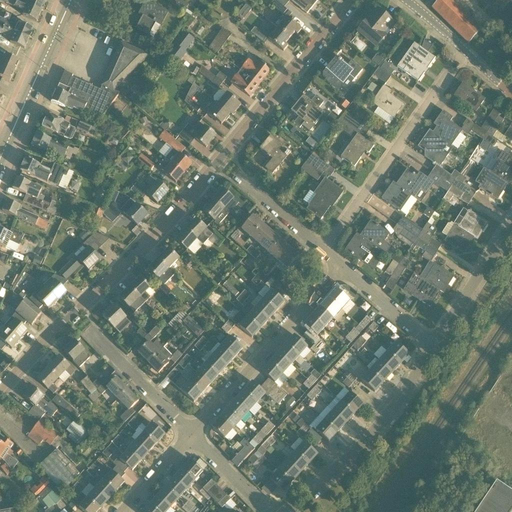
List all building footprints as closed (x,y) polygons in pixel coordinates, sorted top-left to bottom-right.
[(37,23),(41,12),(16,0),(14,0),(0,0),(24,12),(22,16),(37,23)] [(46,2),(40,0),(15,0),(16,0),(41,12),(46,2)] [(186,10),(188,6),(179,0),(169,0),(168,2),(184,12),(186,10)] [(288,3),(284,0),(274,0),(276,2),(284,8),(288,3)] [(318,0),(290,0),(290,1),(307,15),(318,1),(319,0),(318,0)] [(463,14),(448,0),(439,0),(432,8),(451,27),(463,14)] [(491,0),(496,4),(501,9),(508,0),(491,0)] [(138,24),(136,29),(149,36),(155,24),(160,27),(167,14),(146,2),(141,11),(145,13),(142,18),(138,24)] [(288,12),(284,8),(276,2),(273,6),(285,16),(288,12)] [(246,5),(243,9),(248,13),(251,10),(246,5)] [(367,20),(358,31),(358,32),(375,47),(381,40),(385,36),(383,33),(392,23),(388,19),(385,16),(384,16),(383,15),(377,10),(368,21),(367,20)] [(469,44),(481,31),(463,14),(451,27),(469,44)] [(282,23),(277,28),(290,39),(294,33),(297,35),(302,30),(294,24),(288,19),(287,17),(282,23)] [(34,30),(20,23),(20,22),(13,19),(11,24),(7,22),(0,18),(0,26),(29,40),(34,30)] [(29,40),(0,26),(0,33),(12,39),(10,43),(24,50),(29,40)] [(290,39),(277,28),(273,34),(267,29),(262,34),(254,29),(250,33),(262,43),(266,38),(283,52),(288,47),(285,44),(290,39)] [(217,54),(231,35),(222,30),(209,48),(217,54)] [(183,32),(180,35),(191,44),(194,41),(183,32)] [(421,40),(418,46),(434,55),(437,49),(421,40)] [(113,91),(148,56),(121,44),(102,86),(100,91),(72,78),(73,76),(65,72),(56,91),(51,103),(65,109),(65,107),(72,110),(73,108),(83,112),(101,120),(119,94),(113,91)] [(185,50),(177,44),(167,56),(176,62),(185,50)] [(412,59),(405,55),(397,67),(418,82),(424,73),(426,70),(427,70),(435,59),(421,48),(412,59)] [(0,64),(14,71),(19,61),(5,55),(4,57),(0,55),(0,64)] [(347,79),(352,83),(362,71),(358,67),(351,61),(347,67),(340,61),(341,60),(339,58),(338,59),(336,57),(325,70),(322,74),(323,77),(326,79),(329,79),(331,76),(343,85),(347,79)] [(259,86),(270,72),(265,68),(266,67),(265,66),(264,67),(259,63),(257,67),(248,60),(240,71),(248,77),(259,86)] [(380,70),(385,73),(390,66),(385,63),(380,70)] [(0,75),(10,80),(14,71),(0,64),(0,75)] [(215,78),(209,73),(201,67),(199,73),(218,88),(222,83),(215,78)] [(190,72),(190,73),(195,76),(198,70),(193,68),(191,71),(190,72)] [(385,85),(391,77),(385,73),(380,70),(379,68),(373,75),(385,85)] [(250,98),(259,86),(248,77),(240,71),(231,83),(250,98)] [(371,84),(367,90),(372,93),(376,87),(371,84)] [(484,100),(478,96),(463,85),(454,97),(476,112),(484,100)] [(382,89),(371,103),(378,108),(376,111),(374,114),(374,115),(389,125),(393,119),(403,105),(393,97),(392,99),(387,96),(389,94),(391,91),(384,86),(382,89)] [(135,105),(142,97),(134,91),(128,99),(135,105)] [(240,106),(235,101),(235,100),(227,94),(226,95),(222,92),(218,92),(213,98),(214,101),(216,103),(232,116),(240,106)] [(197,113),(199,110),(201,108),(187,96),(184,102),(197,113)] [(299,102),(291,112),(299,118),(298,119),(304,123),(302,126),(310,132),(324,114),(303,97),(299,102)] [(345,102),(341,107),(345,110),(349,105),(345,102)] [(232,116),(216,103),(207,114),(215,121),(216,120),(221,125),(230,115),(232,117),(232,116)] [(346,112),(341,119),(346,122),(355,129),(360,123),(354,118),(346,112)] [(437,127),(433,134),(447,144),(451,147),(451,146),(457,150),(465,139),(459,135),(462,131),(449,122),(452,119),(443,112),(434,125),(437,127)] [(70,125),(48,115),(46,121),(42,121),(41,125),(43,127),(42,128),(58,135),(59,133),(64,136),(63,138),(69,140),(72,139),(75,131),(74,129),(70,127),(70,125)] [(333,126),(338,119),(333,115),(328,122),(333,126)] [(494,122),(487,134),(493,138),(497,132),(498,129),(504,121),(498,117),(494,122)] [(487,134),(494,122),(488,118),(481,129),(481,130),(487,134)] [(340,130),(346,122),(341,119),(335,127),(340,130)] [(206,148),(215,137),(198,122),(193,129),(188,125),(179,136),(190,146),(195,139),(206,148)] [(87,135),(91,127),(80,123),(77,130),(87,135)] [(481,130),(481,129),(475,125),(470,132),(482,140),(487,134),(481,130)] [(91,127),(87,135),(93,137),(96,130),(91,127)] [(180,155),(184,149),(164,132),(159,138),(173,150),(174,149),(180,155)] [(429,132),(418,147),(424,151),(424,152),(425,153),(426,152),(428,153),(425,158),(434,164),(435,163),(440,166),(447,156),(453,148),(451,147),(447,144),(433,134),(429,132)] [(493,148),(498,141),(493,138),(487,134),(482,140),(493,148)] [(72,154),(76,156),(78,151),(72,148),(71,149),(37,135),(35,139),(35,138),(31,147),(46,153),(47,149),(70,159),(72,154)] [(374,147),(363,139),(357,135),(341,158),(354,168),(361,158),(359,157),(364,151),(369,154),(374,147)] [(272,175),(283,162),(291,153),(271,136),(259,149),(267,156),(267,157),(269,158),(270,158),(272,160),(265,169),(272,175)] [(483,151),(487,145),(483,142),(479,148),(483,151)] [(192,164),(180,155),(174,149),(173,150),(165,159),(171,164),(184,174),(192,164)] [(128,165),(133,159),(127,154),(122,160),(128,165)] [(151,171),(155,165),(141,155),(137,160),(151,171)] [(312,156),(308,162),(320,171),(325,165),(312,156)] [(103,169),(106,161),(99,158),(96,166),(103,169)] [(492,175),(507,184),(511,187),(511,186),(511,184),(511,164),(502,159),(501,160),(492,175)] [(57,188),(63,176),(66,177),(69,171),(55,165),(52,171),(51,175),(38,170),(40,166),(26,160),(20,171),(57,188)] [(476,193),(462,184),(465,179),(464,178),(474,164),(469,160),(459,175),(452,186),(472,199),(476,193)] [(184,174),(171,164),(167,169),(161,164),(158,169),(176,184),(184,174)] [(497,200),(507,185),(487,171),(483,169),(475,183),(481,186),(479,189),(497,200)] [(416,177),(407,170),(396,186),(411,197),(414,199),(420,190),(426,195),(434,184),(419,173),(416,177)] [(440,178),(452,186),(459,175),(454,171),(450,177),(444,173),(440,178)] [(157,204),(168,193),(150,177),(145,182),(152,188),(146,194),(157,204)] [(436,185),(448,193),(452,186),(440,178),(436,185)] [(39,196),(42,189),(17,179),(12,189),(26,195),(23,202),(47,213),(50,206),(45,203),(42,202),(44,198),(39,196)] [(335,204),(340,196),(343,193),(325,180),(322,183),(322,184),(315,194),(317,196),(307,210),(321,220),(324,216),(323,216),(333,202),(335,204)] [(77,191),(81,184),(73,181),(69,188),(77,191)] [(386,193),(382,199),(386,202),(400,212),(406,216),(417,201),(414,199),(411,197),(396,186),(393,183),(392,184),(393,184),(392,185),(386,193)] [(140,199),(145,194),(135,185),(127,194),(133,198),(136,195),(140,199)] [(468,206),(472,199),(452,186),(448,193),(443,200),(448,203),(453,196),(468,206)] [(228,215),(235,208),(238,205),(233,200),(223,190),(213,201),(228,215)] [(105,201),(96,198),(93,206),(102,209),(105,201)] [(114,203),(108,210),(117,218),(117,219),(123,213),(127,216),(126,216),(130,220),(137,226),(140,223),(147,216),(136,206),(130,200),(121,210),(114,203)] [(7,201),(2,212),(35,227),(43,230),(46,222),(39,219),(19,210),(21,207),(7,201)] [(109,201),(106,207),(108,210),(114,203),(109,201)] [(228,215),(213,201),(203,212),(214,221),(218,226),(228,215)] [(430,219),(434,213),(428,208),(423,215),(430,219)] [(96,210),(91,220),(98,223),(103,213),(96,210)] [(458,217),(454,224),(459,227),(458,228),(474,238),(477,240),(487,224),(469,212),(464,220),(458,217)] [(250,238),(262,225),(253,217),(241,230),(250,238)] [(422,231),(403,217),(397,225),(417,239),(422,231)] [(203,246),(212,235),(206,230),(196,220),(186,231),(197,241),(203,246)] [(312,221),(308,225),(313,229),(317,224),(312,221)] [(371,222),(359,238),(383,254),(385,255),(390,247),(383,242),(389,235),(371,222)] [(422,231),(417,239),(438,252),(441,246),(431,239),(437,230),(427,224),(422,231)] [(260,246),(271,233),(262,225),(250,238),(260,246)] [(417,239),(397,225),(393,232),(397,239),(410,249),(412,245),(413,245),(413,244),(414,243),(417,239)] [(463,254),(474,238),(458,228),(455,226),(448,238),(445,242),(463,254)] [(8,235),(0,230),(0,246),(16,253),(19,246),(24,235),(11,229),(8,235)] [(86,230),(80,235),(86,241),(94,234),(86,230)] [(197,241),(186,231),(176,241),(187,251),(188,250),(194,256),(203,246),(197,241)] [(235,242),(240,237),(235,233),(231,238),(235,242)] [(269,254),(280,241),(271,233),(260,246),(269,254)] [(354,238),(345,251),(351,254),(351,255),(363,263),(373,271),(380,262),(376,260),(377,259),(383,258),(385,255),(383,254),(359,238),(356,236),(354,238)] [(89,271),(100,261),(92,253),(100,246),(91,237),(82,247),(73,256),(89,271)] [(425,252),(422,258),(429,262),(431,263),(438,252),(417,239),(414,243),(413,244),(413,245),(425,252)] [(279,262),(290,249),(280,241),(269,254),(279,262)] [(251,256),(256,251),(251,246),(246,252),(251,256)] [(287,270),(298,257),(290,249),(279,262),(287,270)] [(158,260),(169,270),(179,260),(168,250),(163,255),(158,260)] [(256,260),(260,255),(256,251),(251,256),(256,260)] [(395,253),(391,260),(393,261),(399,265),(404,259),(395,253)] [(35,257),(32,265),(39,268),(42,260),(35,257)] [(74,259),(59,274),(66,281),(81,266),(74,259)] [(404,259),(399,265),(406,269),(410,263),(404,259)] [(164,286),(174,275),(171,273),(168,270),(158,260),(148,270),(164,286)] [(190,269),(193,266),(187,261),(184,264),(190,269)] [(395,272),(399,265),(393,261),(385,272),(391,277),(395,272)] [(430,272),(424,281),(440,291),(443,293),(444,293),(443,293),(444,292),(453,277),(435,265),(431,263),(429,262),(425,269),(430,272)] [(395,272),(401,276),(406,269),(399,265),(395,272)] [(257,287),(261,282),(260,281),(255,277),(244,267),(239,272),(257,287)] [(260,281),(265,276),(260,272),(255,277),(260,281)] [(424,281),(419,278),(414,274),(404,291),(423,303),(422,303),(424,304),(430,307),(438,293),(440,291),(424,281)] [(14,275),(9,286),(13,288),(19,277),(14,275)] [(43,287),(46,290),(57,302),(58,301),(62,299),(61,298),(66,293),(61,288),(68,282),(54,276),(48,282),(43,287)] [(269,280),(265,276),(260,281),(261,282),(265,286),(269,280)] [(145,293),(149,290),(150,289),(140,279),(130,289),(145,304),(150,298),(145,293)] [(269,289),(275,282),(270,279),(269,280),(265,286),(267,287),(269,289)] [(246,305),(244,303),(246,301),(240,296),(226,283),(223,287),(237,299),(236,300),(243,308),(246,305)] [(37,292),(29,300),(39,310),(43,306),(48,311),(50,309),(53,306),(55,306),(56,303),(57,302),(46,290),(43,287),(37,292)] [(259,296),(263,300),(276,312),(284,303),(271,291),(269,289),(267,287),(259,296)] [(145,304),(130,289),(120,299),(134,314),(145,304)] [(336,290),(328,299),(341,310),(347,315),(355,306),(349,301),(337,290),(336,290)] [(246,301),(250,296),(244,291),(240,296),(246,301)] [(333,319),(340,311),(341,310),(328,299),(320,308),(333,319)] [(276,312),(263,300),(255,309),(268,321),(276,312)] [(42,316),(25,302),(19,309),(12,303),(9,307),(16,313),(26,322),(31,326),(36,321),(42,316)] [(119,335),(130,324),(114,307),(103,317),(119,335)] [(325,328),(333,319),(320,308),(312,317),(325,328)] [(268,321),(255,309),(247,318),(260,330),(268,321)] [(4,327),(7,330),(20,341),(21,340),(24,338),(23,337),(28,331),(22,327),(26,322),(16,313),(4,327)] [(240,313),(231,321),(235,325),(238,328),(239,328),(252,339),(260,330),(247,318),(246,319),(240,313)] [(314,345),(320,350),(325,346),(316,338),(325,328),(312,317),(304,326),(308,330),(303,335),(314,345)] [(363,330),(369,324),(371,321),(366,317),(358,326),(363,330)] [(183,323),(187,328),(193,321),(188,318),(183,323)] [(231,330),(235,325),(230,320),(226,325),(231,330)] [(204,332),(193,321),(187,328),(198,339),(204,332)] [(368,329),(373,333),(378,328),(373,323),(368,329)] [(227,335),(231,330),(226,325),(221,330),(227,335)] [(156,328),(144,339),(149,343),(150,342),(160,332),(156,328)] [(19,342),(20,341),(7,330),(2,336),(0,333),(0,350),(1,351),(6,346),(11,350),(16,345),(17,345),(19,342)] [(137,333),(137,340),(139,342),(146,335),(140,330),(137,333)] [(355,339),(359,334),(354,330),(350,334),(352,337),(355,339)] [(352,337),(350,334),(345,339),(351,344),(355,339),(352,337)] [(294,336),(286,345),(299,357),(307,348),(306,347),(294,336)] [(204,347),(208,343),(203,338),(198,342),(204,347)] [(234,359),(242,349),(229,338),(221,347),(234,359)] [(362,347),(366,343),(361,338),(357,342),(362,347)] [(79,369),(90,358),(74,342),(64,352),(73,362),(79,369)] [(149,343),(138,353),(148,364),(163,349),(156,342),(151,346),(149,343)] [(200,352),(204,347),(198,342),(194,347),(200,352)] [(358,352),(362,347),(357,342),(352,347),(358,352)] [(234,359),(221,347),(217,344),(209,353),(213,356),(226,368),(234,359)] [(400,365),(409,356),(396,344),(387,353),(400,365)] [(286,345),(278,354),(291,366),(294,362),(295,361),(301,367),(305,362),(299,357),(286,345)] [(310,350),(316,355),(320,350),(314,345),(310,350)] [(163,349),(148,364),(158,374),(169,364),(167,363),(165,361),(170,356),(163,349)] [(172,358),(170,360),(175,364),(182,356),(177,352),(172,358)] [(209,352),(201,361),(205,365),(218,377),(226,368),(213,356),(209,353),(209,352)] [(400,365),(387,353),(379,362),(392,374),(400,365)] [(282,375),(291,366),(278,354),(270,364),(282,375)] [(187,365),(192,360),(186,355),(182,360),(187,365)] [(64,384),(70,377),(74,374),(68,368),(69,368),(59,358),(48,369),(58,379),(64,384)] [(184,369),(187,365),(182,360),(178,365),(184,369)] [(371,371),(370,372),(383,384),(390,376),(392,374),(379,362),(378,363),(371,371)] [(270,364),(262,373),(269,379),(277,387),(273,392),(282,400),(286,396),(279,389),(287,379),(282,375),(270,364)] [(210,385),(216,378),(218,377),(205,365),(197,374),(210,385)] [(52,386),(58,379),(48,369),(37,381),(47,390),(53,395),(57,391),(52,386)] [(171,383),(179,374),(174,369),(166,378),(171,383)] [(312,386),(321,377),(314,371),(310,375),(311,376),(307,381),(312,386)] [(383,384),(370,372),(361,381),(374,393),(383,384)] [(202,394),(210,385),(197,374),(189,383),(202,394)] [(351,374),(350,375),(347,379),(353,385),(357,380),(351,374)] [(97,390),(105,382),(106,381),(101,376),(92,385),(97,390)] [(97,390),(92,385),(86,378),(80,383),(91,395),(88,397),(93,403),(101,396),(97,390)] [(118,400),(127,391),(117,380),(116,379),(109,387),(105,382),(97,390),(101,396),(108,390),(118,400)] [(349,389),(353,385),(347,379),(346,379),(343,384),(349,389)] [(308,390),(312,386),(307,381),(303,385),(308,390)] [(194,403),(202,394),(189,383),(181,392),(194,403)] [(252,383),(244,392),(257,403),(261,399),(265,394),(259,389),(252,383)] [(32,388),(23,398),(34,407),(29,414),(39,421),(44,415),(36,408),(38,406),(46,413),(52,417),(58,410),(50,403),(48,405),(43,400),(46,396),(40,392),(38,393),(32,388)] [(316,397),(320,392),(315,388),(311,392),(316,397)] [(131,409),(138,402),(137,401),(127,391),(118,400),(128,411),(121,418),(125,423),(135,413),(131,409)] [(248,412),(257,403),(244,392),(236,401),(248,412)] [(270,398),(270,399),(276,403),(278,405),(282,400),(273,392),(268,397),(270,398)] [(312,401),(316,397),(311,392),(307,397),(312,401)] [(363,405),(350,393),(341,402),(355,415),(363,405)] [(63,412),(68,416),(74,410),(69,406),(58,395),(52,402),(63,412)] [(290,407),(295,401),(289,395),(284,401),(290,407)] [(272,407),(272,408),(276,403),(270,399),(267,402),(272,407)] [(228,410),(240,422),(248,412),(236,401),(228,410)] [(355,415),(341,402),(333,412),(346,424),(355,415)] [(80,416),(74,410),(68,416),(75,422),(80,416)] [(232,431),(240,422),(228,410),(220,419),(232,431)] [(346,424),(333,412),(324,421),(338,433),(346,424)] [(294,414),(289,418),(295,424),(300,419),(294,414)] [(138,429),(144,422),(137,415),(131,422),(138,429)] [(224,440),(232,431),(220,419),(212,428),(224,440)] [(307,434),(311,430),(301,420),(296,425),(301,429),(307,434)] [(87,432),(75,421),(67,431),(71,435),(68,438),(76,445),(79,442),(87,432)] [(338,433),(324,421),(315,431),(329,443),(338,433)] [(58,436),(47,428),(39,422),(28,437),(39,445),(42,440),(50,446),(51,445),(56,450),(59,447),(62,450),(61,450),(76,466),(82,461),(67,445),(58,436)] [(135,432),(138,429),(131,422),(127,426),(135,432)] [(269,422),(265,427),(271,432),(275,427),(269,422)] [(156,445),(165,436),(152,424),(144,433),(156,445)] [(266,437),(271,432),(265,427),(261,432),(266,437)] [(307,434),(301,429),(297,434),(302,439),(307,434)] [(107,441),(112,435),(105,430),(100,436),(107,441)] [(90,434),(87,432),(79,442),(76,445),(79,447),(90,434)] [(148,454),(156,445),(144,433),(136,442),(148,454)] [(126,443),(118,436),(115,440),(123,446),(126,443)] [(263,441),(257,436),(253,441),(258,446),(263,441)] [(266,442),(271,447),(275,442),(270,438),(266,442)] [(241,439),(235,448),(240,452),(247,442),(241,439)] [(0,459),(6,464),(13,453),(9,451),(12,446),(4,440),(1,444),(0,443),(0,459)] [(119,450),(123,446),(115,440),(112,444),(119,450)] [(140,463),(148,454),(136,442),(128,451),(140,463)] [(267,451),(271,447),(266,442),(262,447),(267,451)] [(304,444),(296,453),(309,465),(311,463),(317,455),(304,443),(304,444)] [(241,454),(246,459),(254,450),(249,445),(241,454)] [(140,463),(128,451),(123,446),(119,450),(118,451),(124,456),(119,460),(118,459),(113,464),(116,467),(125,475),(124,473),(128,468),(132,472),(140,463)] [(262,447),(257,452),(262,456),(267,451),(262,447)] [(79,474),(57,451),(38,467),(62,493),(79,474)] [(296,453),(287,462),(300,474),(309,465),(296,453)] [(258,460),(253,456),(248,461),(253,465),(258,460)] [(194,481),(203,472),(190,461),(182,470),(194,481)] [(279,470),(278,471),(291,483),(300,474),(287,462),(279,470)] [(116,492),(122,485),(124,483),(120,480),(125,475),(116,467),(112,472),(108,476),(102,470),(100,472),(93,465),(90,469),(97,476),(103,481),(116,492)] [(95,478),(97,476),(90,469),(86,473),(91,477),(89,478),(94,482),(96,479),(95,478)] [(186,490),(194,481),(182,470),(174,479),(186,490)] [(291,483),(278,471),(270,481),(283,493),(291,483)] [(166,488),(178,499),(186,490),(174,479),(166,488)] [(49,484),(46,480),(32,494),(35,497),(49,484)] [(108,501),(116,492),(103,481),(95,490),(108,501)] [(215,485),(211,481),(203,490),(206,493),(215,485)] [(511,511),(511,492),(497,482),(476,511),(511,511)] [(42,501),(47,507),(49,509),(50,511),(56,511),(53,507),(62,499),(60,497),(61,495),(55,488),(51,484),(38,497),(42,501)] [(81,493),(84,489),(77,484),(74,487),(81,493)] [(224,507),(230,501),(215,485),(206,493),(211,498),(210,498),(222,509),(224,507)] [(78,497),(81,493),(74,487),(71,491),(78,497)] [(170,508),(178,499),(166,488),(158,497),(170,508)] [(100,510),(108,501),(95,490),(87,499),(100,510)] [(210,498),(211,498),(206,493),(203,490),(199,493),(207,501),(210,498)] [(166,511),(170,508),(158,497),(150,506),(156,511),(166,511)] [(83,511),(98,511),(100,510),(87,499),(79,508),(83,511)] [(192,511),(193,511),(196,508),(188,502),(185,505),(192,511)]
